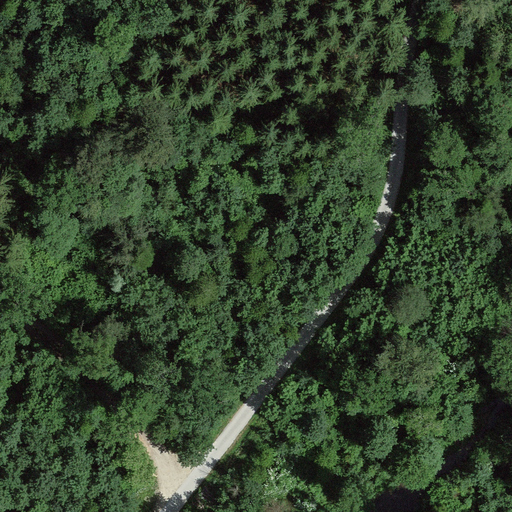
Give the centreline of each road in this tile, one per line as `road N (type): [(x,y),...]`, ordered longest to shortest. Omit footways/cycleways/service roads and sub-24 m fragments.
road 1 (track): [(168,511),(376,237),(396,169),(406,60),(422,0)]
road 2 (track): [(185,492),(117,402),(0,293)]
